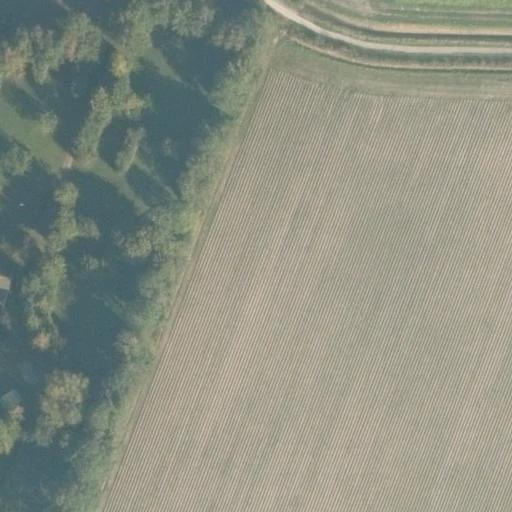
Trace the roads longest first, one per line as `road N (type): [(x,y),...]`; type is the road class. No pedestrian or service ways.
road 1 (track): [(511,22),(375,18)]
road 2 (track): [(84,0),(104,32),(83,114)]
